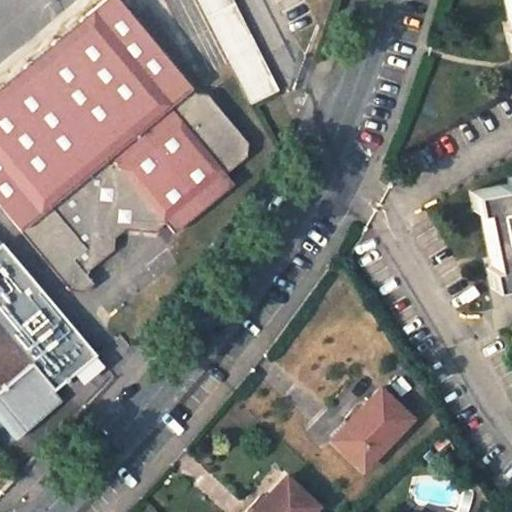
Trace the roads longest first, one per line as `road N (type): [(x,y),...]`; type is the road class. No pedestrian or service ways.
road 1 (tertiary): [(334,142),(307,200),(213,325),(40,511)]
road 2 (residential): [(511,437),(497,430),(382,214),(334,142)]
road 3 (residential): [(253,0),(284,63),(346,111)]
road 4 (unknown): [(511,146),(382,214)]
